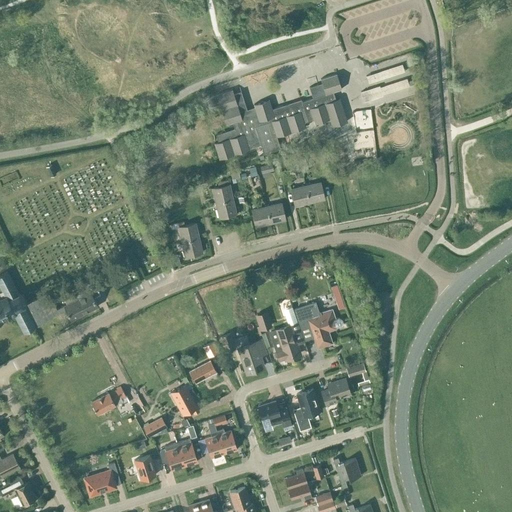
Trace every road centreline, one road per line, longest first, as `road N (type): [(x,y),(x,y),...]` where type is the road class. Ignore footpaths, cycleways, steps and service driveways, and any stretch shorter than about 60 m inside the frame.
road 1 (residential): [(2,375),(149,297),(256,257),(335,240),(405,250)]
road 2 (secondary): [(416,511),(401,414),(406,378),(427,327),(454,291)]
road 3 (residential): [(257,465),(240,423),(248,388),(333,362)]
road 4 (residential): [(70,511),(2,375)]
road 5 (residential): [(119,511),(257,465)]
